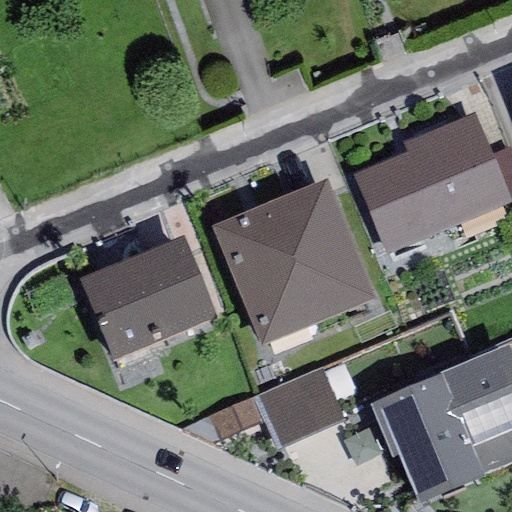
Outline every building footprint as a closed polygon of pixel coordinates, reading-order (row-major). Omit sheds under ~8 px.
[(473,113),(402,143),(406,152),(351,175),(385,255),(511,203),(473,113)] [(326,182),(211,229),(260,346),(375,298),(326,182)] [(77,282),(112,365),(215,320),(181,240),(77,282)] [(511,362),(504,344),(370,404),(417,506),(511,463),(511,444),(507,433),(511,430),(511,362)] [(252,399),(275,450),(341,421),(318,370),(252,399)]
